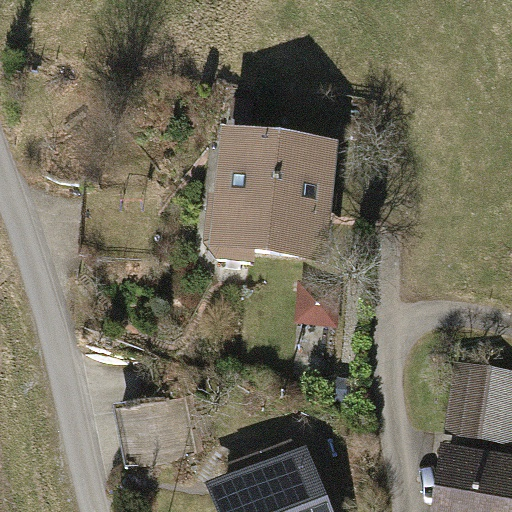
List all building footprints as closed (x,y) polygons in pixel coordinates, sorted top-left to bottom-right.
[(255,102),(233,100),(231,120),(253,122),(255,102)] [(338,147),(220,136),(214,203),(208,202),(203,252),(216,267),(254,271),(255,263),(326,270),(338,147)] [(161,190),(83,186),(79,256),(157,261),(161,190)] [(342,287),(299,285),(296,326),(339,328),(342,287)] [(511,374),(458,367),(448,439),(511,447),(511,374)] [(185,397),(115,410),(127,472),(196,459),(185,397)] [(326,511),(303,454),(202,495),(208,511),(326,511)] [(511,511),(511,465),(442,457),(435,511),(511,511)]
